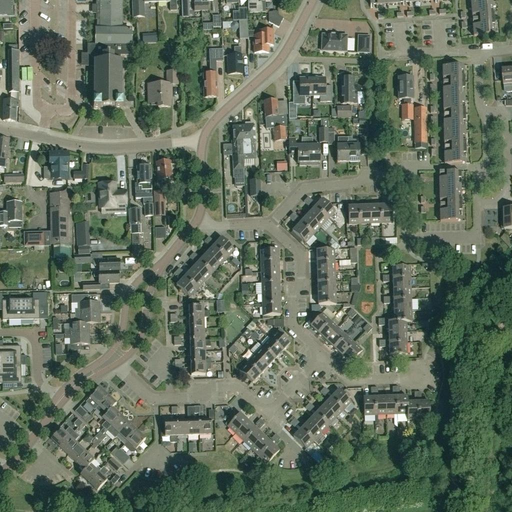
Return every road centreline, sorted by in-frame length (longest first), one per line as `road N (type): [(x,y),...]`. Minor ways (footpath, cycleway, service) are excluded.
road 1 (residential): [(269,226),(304,188),(355,183),(392,168),(476,167)]
road 2 (residential): [(280,59),(379,63),(379,53),(478,52)]
road 3 (residential): [(203,140),(99,148),(0,130)]
road 4 (residential): [(113,364),(151,399),(236,387),(266,414)]
road 5 (residential): [(323,355),(292,327),(300,255),(269,226)]
road 6 (residential): [(476,205),(495,204),(507,191),(506,117),(482,112)]
road 7 (residential): [(113,364),(137,343),(164,261)]
